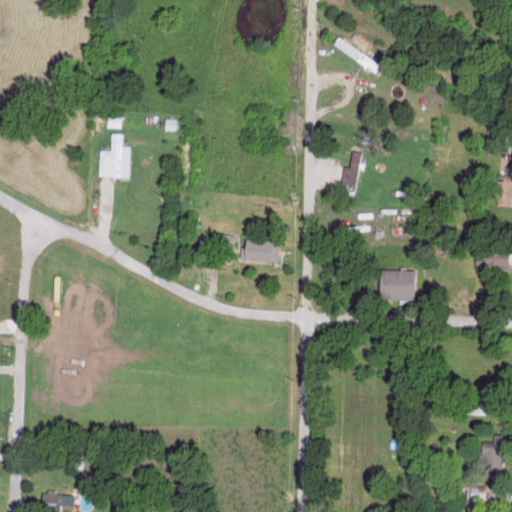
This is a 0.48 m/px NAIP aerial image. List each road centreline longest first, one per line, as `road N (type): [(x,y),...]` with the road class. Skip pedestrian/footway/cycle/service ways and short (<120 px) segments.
road 1 (residential): [(511,320),(233,308),(0,195)]
road 2 (residential): [(301,511),(307,0)]
road 3 (residential): [(14,511),(23,294),(38,216)]
road 4 (residential): [(511,108),(351,0)]
